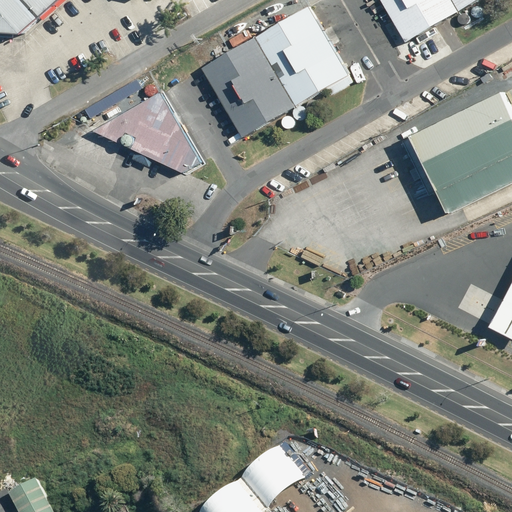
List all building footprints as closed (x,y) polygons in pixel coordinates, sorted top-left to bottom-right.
[(0,0),(0,34),(18,36),(59,0),(0,0)] [(385,0),(410,41),(463,10),(456,0),(385,0)] [(457,0),(463,10),(480,0),(457,0)] [(308,7),(254,39),(295,107),(348,75),(353,74),(314,3),(308,7)] [(254,39),(202,70),(242,138),(295,107),(254,39)] [(147,87),(140,76),(88,109),(94,119),(147,87)] [(489,76),(480,80),(483,85),(492,81),(489,76)] [(511,113),(500,89),(410,134),(412,136),(403,141),(416,167),(410,171),(415,179),(421,176),(429,194),(438,190),(449,212),(511,179),(511,113)] [(152,161),(181,175),(200,164),(159,94),(93,133),(135,153),(132,159),(149,167),(152,161)] [(511,290),(495,325),(511,333),(511,290)] [(8,494),(17,511),(52,511),(35,479),(8,494)]
